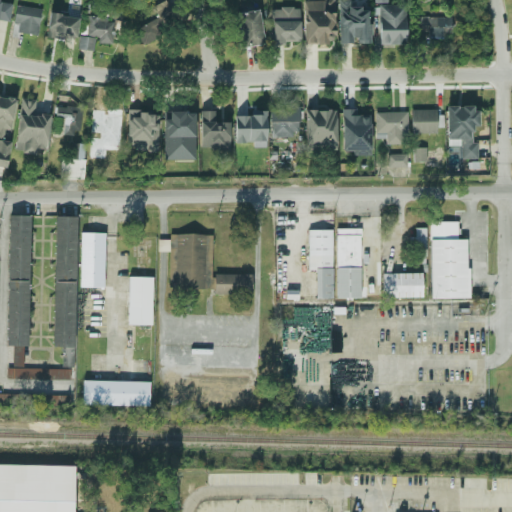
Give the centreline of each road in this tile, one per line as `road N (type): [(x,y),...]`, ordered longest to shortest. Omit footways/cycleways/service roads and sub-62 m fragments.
road 1 (residential): [(511,72),(124,77),(0,60)]
road 2 (residential): [(511,192),(0,198)]
road 3 (residential): [(506,347),(501,73)]
